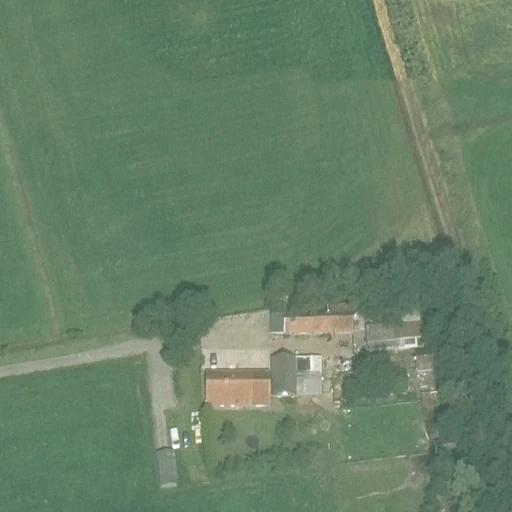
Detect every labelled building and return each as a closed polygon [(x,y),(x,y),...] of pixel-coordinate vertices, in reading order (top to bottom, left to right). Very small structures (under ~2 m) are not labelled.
[(326,309),(326,316),(285,317),(286,338),(353,335),(351,308),(326,309)] [(434,349),(433,340),(431,323),(417,325),(416,313),(394,315),(395,326),(364,329),(367,355),(399,352),(409,351),(434,349)] [(416,374),(436,372),(434,353),(414,355),(416,374)] [(271,400),(320,399),(319,360),(271,361),(271,400)] [(204,409),(268,409),(268,375),(204,375),(204,409)] [(434,445),(437,460),(456,457),(453,441),(434,445)] [(173,454),(156,456),(159,489),(177,487),(173,454)]
